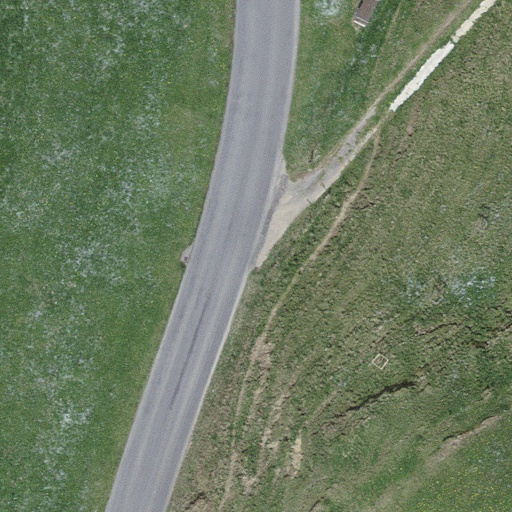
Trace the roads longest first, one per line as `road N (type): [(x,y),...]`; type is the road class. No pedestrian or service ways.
road 1 (tertiary): [(267,0),(249,160),(220,266),(128,511)]
road 2 (track): [(474,0),(220,266)]
